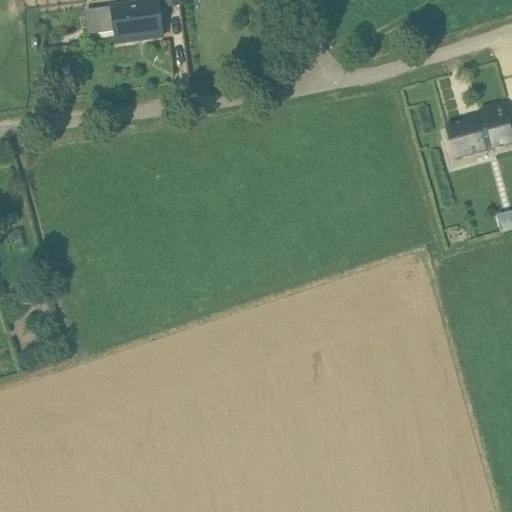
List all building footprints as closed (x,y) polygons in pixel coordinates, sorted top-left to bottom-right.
[(164,0),(165,8),(179,6),(178,0),(164,0)] [(115,31),(117,43),(163,37),(158,3),(112,10),(112,11),(105,12),(100,16),(103,31),(107,32),(115,31)] [(483,118),(446,128),(454,160),(511,144),(511,135),(503,103),(481,109),(483,118)] [(511,213),(498,217),(502,235),(511,232),(511,213)] [(30,289),(18,294),(25,311),(37,307),(30,289)]
